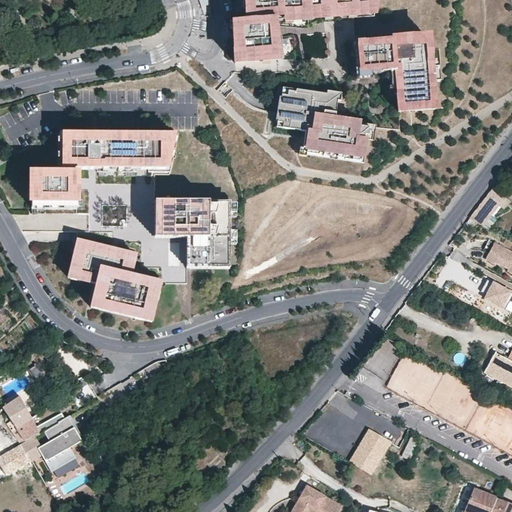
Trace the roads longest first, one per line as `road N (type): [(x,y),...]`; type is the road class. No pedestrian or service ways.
road 1 (residential): [(384,307),(353,294),(167,343),(116,345),(59,316),(0,224)]
road 2 (secondary): [(200,511),(276,439),(384,307)]
road 3 (residential): [(0,87),(162,53),(186,31),(182,0)]
road 4 (secondary): [(384,307),(511,143)]
